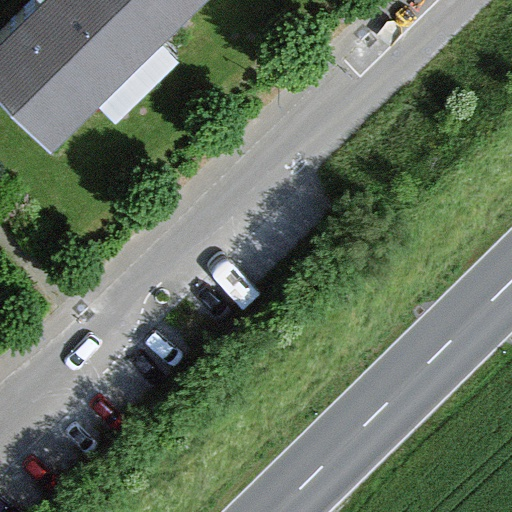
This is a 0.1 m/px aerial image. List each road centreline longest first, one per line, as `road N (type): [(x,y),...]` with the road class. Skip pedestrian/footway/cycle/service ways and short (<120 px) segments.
road 1 (residential): [(0,429),(460,0)]
road 2 (primary): [(511,282),(295,495)]
